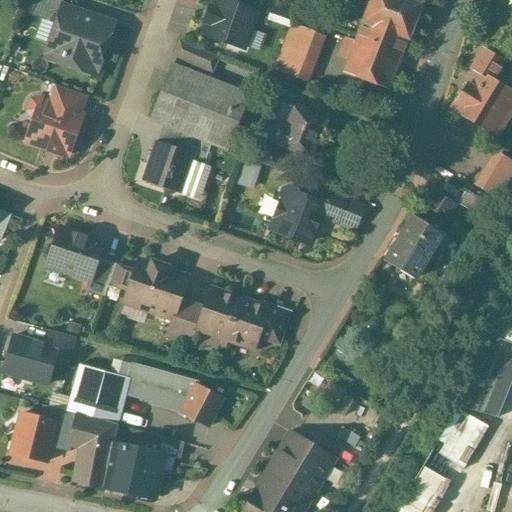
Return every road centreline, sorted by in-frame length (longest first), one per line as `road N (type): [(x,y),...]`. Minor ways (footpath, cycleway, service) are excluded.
road 1 (residential): [(346,283),(399,181),(461,0)]
road 2 (residential): [(202,511),(346,283)]
road 3 (residential): [(346,283),(105,192)]
road 4 (residential): [(105,192),(165,0)]
road 5 (residential): [(43,171),(2,295)]
